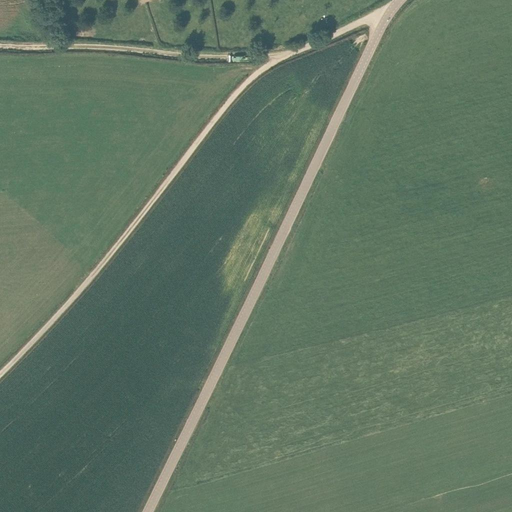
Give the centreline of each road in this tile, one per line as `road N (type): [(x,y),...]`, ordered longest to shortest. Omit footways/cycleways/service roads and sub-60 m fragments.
road 1 (tertiary): [(147,511),(399,0)]
road 2 (track): [(289,54),(233,96),(86,284),(0,375)]
road 3 (track): [(289,54),(64,48)]
